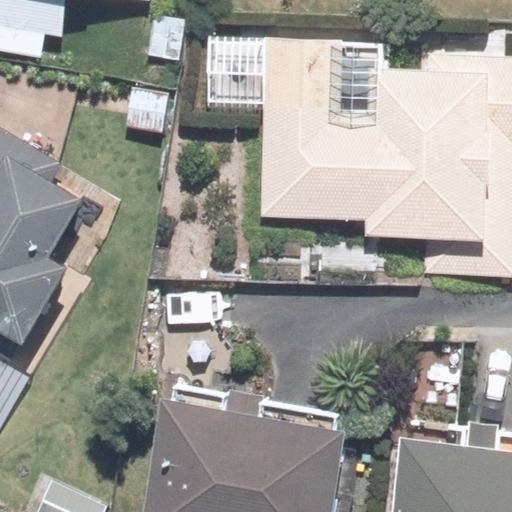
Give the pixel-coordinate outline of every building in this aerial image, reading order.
[(0,0),(0,51),(42,59),(46,36),(67,39),(73,0),(150,0),(152,0),(0,0)] [(508,37),(267,30),(262,218),(367,220),(367,237),(425,238),(424,276),(511,278),(511,53),(508,53),(508,37)] [(65,162),(0,123),(0,384),(71,266),(54,256),(90,197),(56,177),(65,162)] [(169,383),(146,511),(353,511),(355,504),(338,501),(353,415),(169,383)] [(394,511),(511,511),(511,432),(403,422),(394,511)]
